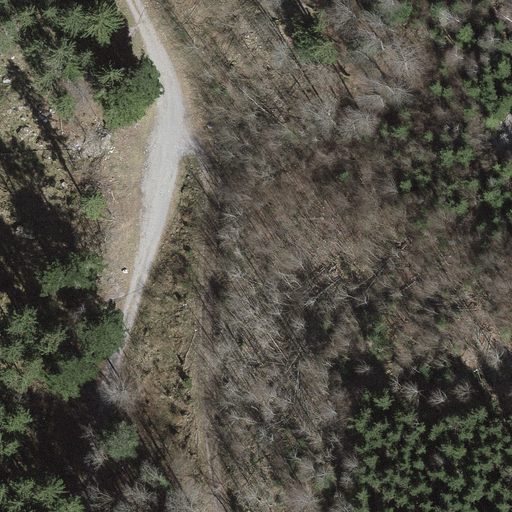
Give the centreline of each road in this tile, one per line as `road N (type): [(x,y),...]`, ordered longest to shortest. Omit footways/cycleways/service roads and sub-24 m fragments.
road 1 (track): [(83,511),(111,361),(184,126),(130,0)]
road 2 (track): [(220,511),(203,415),(206,183),(184,126)]
